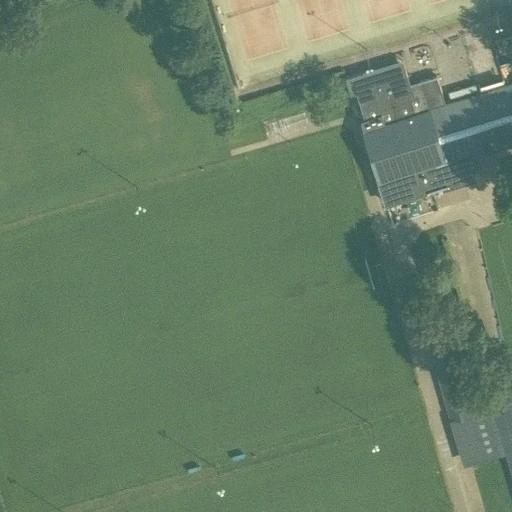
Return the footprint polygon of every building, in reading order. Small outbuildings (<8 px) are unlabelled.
[(481,77),(502,73),(495,36),(474,40),(481,77)] [(436,75),(420,80),(407,84),(403,72),(378,80),(375,70),(343,79),(348,96),(354,94),(362,119),(383,112),(386,123),(412,115),(417,113),(429,110),(440,106),(442,106),(443,105),(445,105),(436,75)] [(362,119),(358,120),(378,185),(384,205),(428,192),(427,190),(440,186),(441,190),(476,179),(470,157),(511,143),(511,84),(476,95),(452,102),(445,105),(443,105),(442,106),(440,106),(429,110),(417,113),(412,115),(386,123),(383,112),(362,119)] [(452,102),(476,95),(473,86),(450,93),(452,102)] [(448,336),(427,342),(450,421),(471,415),(468,406),(460,376),(448,336)] [(488,400),(468,406),(471,415),(450,421),(462,465),(503,453),(488,400)]
